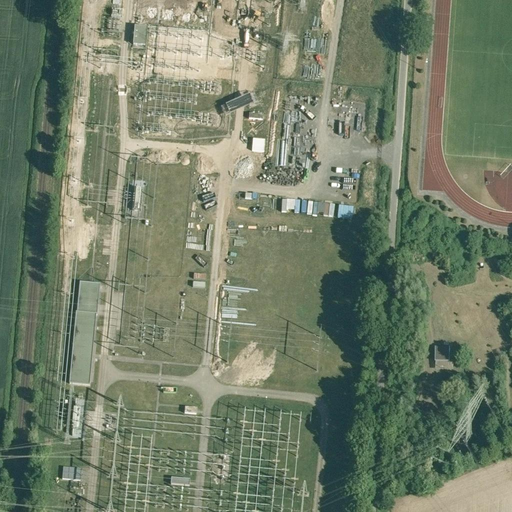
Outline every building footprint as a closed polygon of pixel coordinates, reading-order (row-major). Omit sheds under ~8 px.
[(146,30),(134,29),(132,47),(145,48),(146,30)] [(139,201),(129,202),(130,209),(140,208),(139,201)] [(100,286),(80,284),(77,312),(97,315),(100,286)] [(97,315),(77,312),(69,382),(89,385),(97,315)] [(449,348),(434,347),(434,362),(449,363),(449,348)] [(81,470),(64,468),(62,480),(80,481),(81,470)]
